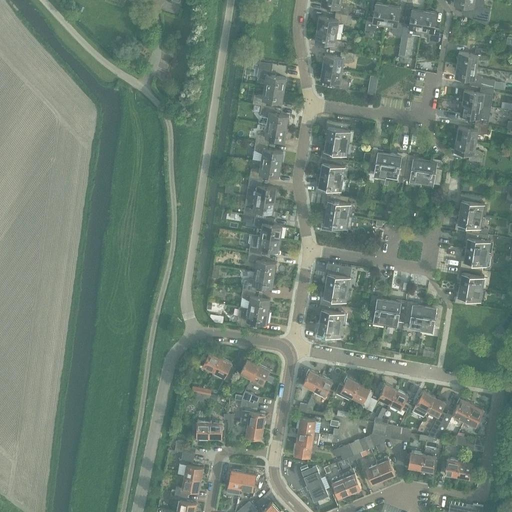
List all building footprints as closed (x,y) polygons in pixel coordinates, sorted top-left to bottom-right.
[(335,5),(334,11),(348,14),(350,5),(341,1),(341,0),(320,0),(320,3),(335,5)] [(484,0),(453,0),(453,2),(463,4),(461,13),(487,25),(490,9),(483,6),(484,0)] [(377,22),(384,23),(387,3),(375,1),(372,17),(366,16),(364,29),(373,30),(377,22)] [(392,33),(401,35),(403,22),(397,21),(399,5),(387,3),(384,23),(390,24),(392,33)] [(403,22),(401,35),(407,36),(408,36),(411,37),(412,34),(420,35),(420,30),(424,9),(412,7),(409,23),(403,22)] [(424,9),(420,30),(429,31),(429,39),(437,40),(439,28),(433,27),(436,11),(424,9)] [(318,15),(316,27),(337,30),(342,31),(344,23),(347,22),(348,14),(334,11),(333,17),(318,15)] [(328,48),(340,50),(343,50),(344,41),(336,38),(337,30),(316,27),(314,39),(330,41),(328,48)] [(399,48),(398,54),(404,55),(405,49),(407,36),(401,35),(399,48)] [(458,51),(456,63),(476,66),(477,59),(486,58),(487,50),(475,48),(473,53),(458,51)] [(324,53),(322,65),(342,69),(343,62),(352,60),(353,57),(354,52),(343,50),(340,50),(339,56),(324,53)] [(468,84),(480,86),(482,86),(482,85),(483,77),(475,73),(476,66),(456,63),(454,75),(469,77),(468,84)] [(265,78),(263,85),(283,88),(285,76),(270,73),(271,67),(258,65),(256,74),(265,78)] [(341,75),(342,69),(322,65),(320,77),(335,80),(334,86),(348,88),(349,79),(341,75)] [(483,77),(482,85),(493,87),(503,89),(504,82),(494,80),(495,79),(483,77)] [(253,93),(252,102),(260,104),(265,104),(266,98),(281,101),(283,88),(263,85),(262,92),(253,93)] [(464,89),(462,101),(481,104),(490,106),(493,87),(482,85),(482,86),(480,86),(479,91),(464,89)] [(462,101),(460,114),(475,116),(474,123),(487,125),(490,106),(481,104),(462,101)] [(260,104),(259,112),(267,116),(266,123),(286,126),(288,114),(272,112),(273,105),(265,104),(260,104)] [(326,126),(324,137),(350,141),(351,138),(348,137),(349,130),(346,129),(347,123),(325,119),(324,126),(326,126)] [(256,131),(254,140),(267,142),(268,136),(284,139),(286,126),(266,123),(264,130),(256,131)] [(457,126),(456,138),(475,141),(477,134),(486,133),(487,125),(474,123),(473,128),(457,126)] [(321,149),(320,155),(341,158),(342,153),(345,154),(347,144),(349,145),(350,141),(324,137),(322,149),(321,149)] [(474,148),(475,141),(456,138),(454,150),(469,153),(468,158),(481,160),(483,152),(474,148)] [(254,140),(253,148),(261,152),(260,159),(280,162),(282,151),(266,148),(267,142),(254,140)] [(381,177),(384,177),(388,151),(377,149),(377,147),(371,146),(367,168),(373,169),(372,172),(382,174),(381,177)] [(388,151),(384,177),(388,178),(388,175),(396,176),(397,173),(402,174),(405,153),(399,151),(399,153),(388,151)] [(405,153),(402,174),(408,175),(408,178),(417,180),(416,183),(419,184),(424,158),(412,156),(412,154),(405,153)] [(320,162),(318,173),(344,177),(345,174),(342,173),(343,164),(340,164),(341,158),(320,155),(319,161),(320,162)] [(424,158),(419,184),(422,184),(423,180),(432,182),(432,179),(438,180),(442,160),(435,158),(434,160),(424,158)] [(250,168),(249,176),(261,178),(262,172),(278,175),(280,162),(260,159),(258,166),(250,168)] [(316,184),(315,190),(325,192),(338,194),(341,180),(344,180),(344,177),(318,173),(317,184),(316,184)] [(248,186),(247,195),(254,196),(274,199),(276,187),(260,185),(261,178),(249,176),(247,185),(248,186)] [(327,199),(325,210),(351,214),(351,212),(349,211),(350,203),(346,202),(347,196),(338,195),(338,194),(325,192),(324,199),(327,199)] [(460,198),(458,210),(484,214),(485,211),(483,211),(484,201),(481,200),(481,195),(461,192),(460,198)] [(244,204),(242,213),(254,215),(256,215),(257,209),(272,211),(274,199),(254,196),(247,195),(245,204),(244,204)] [(321,221),(320,228),(342,231),(343,226),(346,226),(348,217),(350,218),(351,214),(325,210),(323,221),(321,221)] [(456,221),(455,228),(479,231),(487,232),(488,228),(480,227),(481,217),(484,217),(484,214),(458,210),(457,221),(456,221)] [(253,222),(252,223),(261,227),(259,234),(280,238),(282,225),(266,222),(267,217),(256,215),(254,215),(254,216),(253,220),(253,222)] [(455,228),(465,230),(467,230),(466,236),(464,247),(490,251),(491,248),(488,247),(489,239),(486,238),(487,232),(479,231),(455,228)] [(249,234),(248,242),(250,243),(249,251),(262,253),(263,247),(278,250),(280,238),(259,234),(259,235),(249,233),(249,234)] [(460,258),(459,265),(482,268),(482,263),(485,263),(486,254),(490,254),(490,251),(464,247),(463,258),(460,258)] [(249,251),(247,260),(255,263),(253,271),(274,274),(276,262),(261,259),(262,253),(249,251)] [(213,276),(220,277),(221,265),(214,264),(213,276)] [(459,265),(458,271),(461,271),(459,282),(485,286),(485,283),(482,282),(483,274),(481,273),(482,268),(459,265)] [(327,272),(325,284),(350,288),(351,285),(348,284),(350,275),(346,274),(347,269),(326,266),(325,272),(327,272)] [(243,279),(242,287),(256,289),(257,284),(272,286),(274,274),(253,271),(252,277),(243,279)] [(455,294),(454,301),(476,304),(477,298),(479,299),(481,289),(484,289),(485,286),(459,282),(459,284),(457,294),(455,294)] [(321,295),(320,301),(341,305),(342,299),(345,299),(347,290),(350,291),(350,288),(325,284),(323,295),(321,295)] [(239,305),(268,310),(270,298),(255,296),(256,289),(242,287),(240,295),(242,296),(240,306),(239,305)] [(380,323),(384,324),(388,298),(376,296),(376,294),(371,293),(367,315),(373,316),(372,318),(381,320),(380,323)] [(388,298),(384,324),(387,324),(388,321),(396,322),(397,320),(403,321),(406,299),(399,298),(399,300),(388,298)] [(406,299),(403,321),(409,322),(409,325),(416,326),(416,329),(419,330),(423,304),(412,302),(412,300),(406,299)] [(321,308),(319,319),(345,324),(345,320),(342,319),(344,311),(340,310),(341,305),(320,301),(319,308),(321,308)] [(423,304),(419,330),(422,330),(423,327),(432,328),(432,326),(438,326),(441,305),(435,304),(434,306),(423,304)] [(239,305),(236,324),(250,326),(251,320),(266,322),(268,310),(239,305)] [(315,330),(314,337),(335,340),(336,335),(340,335),(341,326),(344,327),(345,324),(319,319),(317,330),(315,330)] [(203,364),(214,370),(221,356),(210,350),(203,364)] [(221,356),(214,370),(225,376),(230,378),(236,367),(231,364),(232,362),(221,356)] [(241,371),(252,377),(259,363),(248,358),(241,371)] [(252,377),(251,379),(260,384),(261,382),(263,382),(266,376),(267,376),(270,371),(269,370),(270,369),(259,363),(252,377)] [(303,383),(314,389),(321,374),(310,369),(303,383)] [(321,374),(314,389),(325,394),(332,380),(321,374)] [(340,383),(336,392),(350,399),(352,395),(359,381),(348,376),(347,376),(344,380),(346,381),(344,385),(340,383)] [(359,381),(352,395),(363,401),(364,401),(366,407),(372,410),(378,399),(371,396),(373,391),(370,389),(371,389),(370,388),(370,387),(359,381)] [(379,397),(390,402),(397,388),(386,383),(379,397)] [(397,388),(390,402),(391,403),(390,405),(391,407),(395,410),(398,409),(399,407),(401,408),(405,410),(408,404),(404,402),(408,394),(397,388)] [(243,395),(242,400),(258,403),(259,396),(245,389),(242,395),(243,395)] [(416,404),(413,410),(424,416),(428,409),(435,395),(423,390),(416,404)] [(435,395),(428,409),(438,415),(439,415),(446,401),(435,395)] [(453,413),(464,419),(473,402),(461,396),(454,411),(453,413)] [(242,400),(241,406),(245,407),(245,409),(250,410),(248,423),(264,425),(266,413),(257,412),(258,403),(242,400)] [(473,402),(464,419),(476,425),(484,408),(473,402)] [(427,435),(434,436),(446,412),(441,410),(439,415),(438,415),(428,435),(427,435)] [(434,436),(434,437),(440,438),(453,413),(454,411),(447,410),(446,412),(434,436)] [(301,416),(299,429),(314,431),(314,430),(319,431),(321,422),(316,421),(316,419),(301,416)] [(197,436),(209,436),(209,421),(197,420),(197,436)] [(209,421),(209,436),(222,437),(222,421),(209,421)] [(261,437),(264,425),(248,423),(246,435),(261,437)] [(399,426),(397,438),(404,439),(406,427),(399,426)] [(299,429),(297,440),(312,443),(318,444),(320,432),(314,431),(299,429)] [(370,435),(375,446),(379,444),(382,450),(387,448),(384,441),(386,436),(386,435),(373,433),(372,434),(370,435)] [(457,440),(463,442),(484,445),(484,441),(475,440),(475,438),(457,434),(456,440),(457,440)] [(365,437),(369,448),(375,446),(370,435),(365,437)] [(360,439),(366,454),(367,454),(366,449),(369,448),(365,437),(360,439)] [(176,439),(174,449),(182,451),(195,453),(196,448),(195,447),(184,445),(184,441),(176,439)] [(354,441),(361,457),(366,454),(360,439),(354,441)] [(310,455),(312,443),(297,440),(294,452),(310,455)] [(349,443),(356,459),(361,457),(354,441),(349,443)] [(344,446),(350,461),(356,459),(349,443),(344,446)] [(338,448),(341,454),(343,459),(348,457),(350,462),(350,461),(344,446),(338,448)] [(424,452),(421,468),(433,470),(436,455),(434,454),(435,451),(425,449),(424,452)] [(408,465),(421,468),(424,452),(411,450),(408,465)] [(179,463),(178,473),(184,475),(201,478),(203,466),(199,465),(200,464),(193,462),(195,453),(182,451),(180,463),(179,463)] [(388,455),(376,460),(377,462),(383,477),(395,472),(388,455)] [(445,472),(457,475),(460,459),(448,457),(445,472)] [(460,459),(457,475),(469,477),(472,461),(460,459)] [(377,462),(366,467),(372,482),(374,481),(375,483),(383,479),(382,478),(383,477),(377,462)] [(307,464),(300,467),(302,471),(314,500),(328,495),(316,465),(309,469),(307,464)] [(349,472),(343,474),(350,491),(351,491),(351,492),(359,489),(359,487),(361,486),(355,472),(353,467),(349,469),(349,472)] [(229,485),(227,491),(239,493),(241,487),(244,470),(232,468),(231,472),(229,472),(228,478),(230,478),(229,485)] [(244,470),(241,487),(253,489),(256,472),(244,470)] [(350,491),(343,474),(332,479),(333,481),(339,496),(350,491)] [(176,486),(175,492),(188,494),(189,488),(199,490),(201,478),(184,475),(182,487),(176,486)] [(180,499),(177,511),(183,511),(194,511),(196,502),(187,500),(188,494),(175,492),(174,498),(180,499)] [(482,511),(484,504),(473,502),(473,505),(451,501),(448,511),(482,511)] [(263,510),(260,511),(278,511),(280,511),(272,502),(268,505),(266,503),(260,507),(263,510)]
